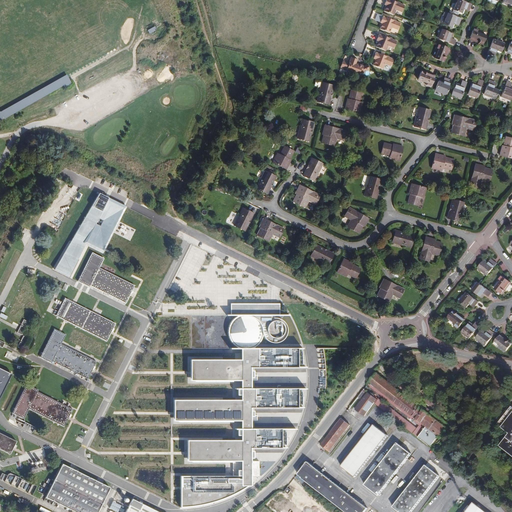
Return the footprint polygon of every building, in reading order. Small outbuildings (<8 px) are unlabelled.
[(385,12),(394,16),(397,10),(402,12),(405,5),(397,2),(396,4),(394,3),(394,1),(391,0),(387,0),(386,5),(387,5),(385,12)] [(465,2),(460,0),(457,0),(454,10),(462,13),(464,9),(466,10),(467,8),(470,9),(472,4),(469,3),(465,2)] [(461,19),(447,14),(444,13),(443,16),(446,17),(443,25),(452,28),(453,23),(455,24),(456,22),(459,23),(461,19)] [(382,23),(380,29),(390,33),(393,27),(398,30),(401,23),(392,20),(391,22),(389,21),(390,19),(383,16),(381,22),(382,23)] [(478,30),(473,28),(469,39),(483,44),(486,36),(477,32),(478,30)] [(453,34),(442,30),(439,38),(454,44),(456,40),(451,38),(453,34)] [(376,47),(386,52),(388,46),(394,49),(397,42),(388,38),(387,40),(385,39),(386,38),(385,38),(385,37),(379,35),(377,41),(378,41),(376,47)] [(488,53),(493,55),(494,52),(496,53),(497,50),(501,52),(504,43),(494,39),(488,53)] [(449,48),(438,44),(436,49),(438,50),(435,58),(444,61),(449,48)] [(393,60),(385,56),(384,58),(382,57),(382,55),(376,53),(373,59),(375,60),(373,66),(383,70),(385,64),(391,66),(393,60)] [(343,60),(340,67),(347,70),(346,70),(358,75),(360,72),(362,73),(369,70),(367,65),(362,67),(361,66),(362,65),(358,64),(358,65),(356,64),(357,60),(351,58),(350,63),(343,60)] [(426,85),(431,86),(435,76),(421,71),(418,79),(427,83),(426,85)] [(0,119),(3,119),(48,96),(72,84),(67,75),(55,81),(0,110),(0,119)] [(446,82),(443,81),(443,83),(438,82),(435,91),(446,95),(451,80),(447,79),(446,82)] [(477,84),(472,82),(468,93),(477,97),(483,81),(478,80),(477,84)] [(461,98),(467,82),(462,81),(461,85),(456,83),(452,94),(461,98)] [(484,94),(495,99),(498,90),(493,88),(494,86),(492,85),(493,82),(489,81),(484,94)] [(501,97),(510,100),(511,95),(511,87),(509,87),(511,83),(507,81),(501,97)] [(331,94),(333,86),(322,83),(317,102),(329,105),(331,97),(329,96),(330,93),(331,94)] [(351,90),(349,99),(348,101),(347,101),(345,108),(359,112),(361,105),(358,104),(359,101),(361,93),(351,90)] [(428,119),(430,111),(419,108),(414,126),(426,129),(427,122),(426,122),(427,118),(428,119)] [(454,115),(452,122),(454,123),(453,125),(451,133),(464,136),(466,128),(473,130),(475,123),(471,122),(471,120),(467,119),(467,120),(461,118),(461,117),(454,115)] [(311,130),(313,123),(302,120),(297,138),(308,141),(311,133),(310,133),(310,130),(311,130)] [(324,125),(322,132),(324,133),(323,135),(322,143),(334,146),(336,138),(344,140),(345,133),(341,132),(342,130),(337,129),(337,130),(331,128),(331,127),(324,125)] [(511,138),(506,137),(504,146),(503,148),(501,147),(500,155),(511,158),(511,138)] [(381,153),(389,155),(392,156),(391,159),(399,161),(403,147),(395,144),(395,146),(392,146),(383,143),(381,153)] [(284,147),(280,155),(279,157),(276,155),(272,162),(286,169),(289,162),(288,162),(289,159),(293,151),(284,147)] [(431,168),(439,170),(440,167),(442,168),(451,170),(453,160),(444,158),(442,157),(443,156),(435,154),(431,168)] [(313,181),(322,163),(311,158),(307,166),(308,166),(307,169),(306,169),(303,176),(313,181)] [(482,167),(482,166),(475,164),(473,171),(474,171),(473,177),(472,177),(471,181),(473,182),(472,187),(479,188),(481,180),(488,182),(492,170),(484,168),(482,167)] [(265,171),(254,166),(245,183),(256,188),(260,181),(259,181),(260,178),(261,179),(265,171)] [(378,188),(381,180),(369,177),(364,195),(376,198),(378,191),(377,191),(378,188)] [(411,184),(409,192),(410,192),(410,194),(407,203),(417,206),(420,197),(420,195),(423,196),(425,188),(411,184)] [(299,185),(296,191),(297,192),(296,194),(293,202),(305,207),(308,200),(315,204),(318,197),(315,195),(316,193),(311,191),(310,192),(305,189),(305,188),(299,185)] [(127,206),(100,193),(55,270),(70,277),(87,242),(103,250),(113,232),(119,222),(127,206)] [(458,221),(463,203),(452,200),(450,208),(451,208),(450,211),(449,211),(447,218),(458,221)] [(243,208),(232,203),(223,220),(234,225),(238,218),(237,218),(238,215),(239,215),(243,208)] [(129,258),(136,242),(154,249),(159,237),(151,234),(157,221),(129,209),(111,250),(129,258)] [(351,212),(347,210),(344,216),(350,220),(347,227),(358,233),(362,226),(363,224),(365,225),(368,219),(362,215),(361,216),(356,213),(357,212),(352,210),(351,212)] [(263,219),(260,225),(262,226),(261,228),(257,235),(269,241),(272,234),(279,238),(283,231),(278,229),(279,227),(275,225),(275,226),(269,223),(270,222),(263,219)] [(403,233),(395,231),(392,243),(410,247),(413,236),(406,234),(406,235),(402,234),(403,233)] [(422,255),(422,259),(428,261),(430,254),(438,256),(441,243),(434,241),(432,241),(432,239),(425,237),(423,244),(424,244),(422,250),(421,250),(420,255),(422,255)] [(323,249),(316,245),(311,256),(327,264),(333,254),(326,250),(325,251),(323,250),(323,249)] [(143,250),(138,262),(166,275),(172,263),(143,250)] [(126,304),(135,286),(114,275),(101,269),(103,264),(105,259),(94,253),(80,281),(90,287),(91,286),(126,304)] [(337,272),(344,276),(345,273),(347,274),(356,278),(360,269),(352,265),(350,264),(351,262),(344,259),(337,272)] [(487,275),(495,266),(496,264),(493,261),(491,263),(489,262),(487,263),(484,261),(478,268),(487,275)] [(502,294),(511,283),(502,276),(499,279),(500,280),(494,288),(502,294)] [(384,279),(380,286),(382,287),(381,289),(377,296),(389,302),(392,295),(399,298),(402,292),(398,290),(399,288),(395,286),(390,284),(390,283),(384,279)] [(481,284),(478,282),(472,290),(481,298),(484,294),(488,296),(491,293),(481,284)] [(469,304),(471,305),(473,303),(475,306),(478,302),(467,293),(459,302),(467,308),(469,304)] [(115,324),(66,298),(57,316),(107,341),(115,324)] [(280,304),(230,304),(230,316),(225,317),(225,319),(235,319),(231,323),(229,326),(227,330),(227,335),(228,341),(232,346),(236,349),(229,349),(229,353),(240,353),(240,360),(189,361),(189,385),(239,385),(239,401),(172,401),(172,426),(240,426),(240,440),(186,441),(186,466),(232,465),(232,476),(181,476),(180,510),(193,509),(201,508),(211,506),(225,501),(233,497),(244,492),(250,488),(250,475),(259,475),(259,462),(252,462),(252,449),(288,448),(288,428),(254,429),(254,407),(304,408),(304,386),(251,386),(251,369),(302,369),(302,348),(255,349),(257,347),(261,343),(262,340),(266,344),(270,347),(276,347),(281,345),(283,342),(286,339),(287,333),(287,329),(286,325),(283,321),(280,318),(290,318),(290,315),(280,315),(280,304)] [(458,329),(465,320),(454,311),(447,319),(455,325),(454,326),(458,329)] [(469,338),(480,324),(476,322),(473,325),(469,322),(462,332),(469,338)] [(62,345),(67,335),(55,329),(41,357),(52,363),(53,362),(87,379),(96,362),(62,345)] [(488,333),(486,332),(485,334),(481,331),(476,338),(485,345),(494,334),(490,331),(488,333)] [(511,344),(500,335),(493,344),(497,347),(497,346),(505,352),(511,344)] [(17,362),(18,360),(13,358),(14,354),(8,352),(6,358),(17,362)] [(404,361),(401,355),(392,360),(396,366),(404,361)] [(0,399),(12,374),(0,368),(0,399)] [(396,418),(430,445),(440,434),(441,435),(449,426),(431,412),(428,414),(427,413),(422,409),(376,372),(369,381),(425,426),(421,430),(401,413),(396,418)] [(38,390),(27,385),(13,413),(23,419),(29,408),(63,426),(72,409),(37,392),(38,390)] [(377,396),(368,389),(355,406),(364,413),(374,399),(377,396)] [(375,401),(396,418),(401,413),(379,396),(375,401)] [(511,404),(511,406),(495,425),(508,435),(499,446),(511,456),(511,404)] [(495,425),(511,406),(508,405),(494,423),(495,425)] [(135,425),(139,418),(131,414),(128,421),(135,425)] [(350,428),(341,421),(320,448),(329,455),(350,428)] [(389,436),(375,425),(342,467),(357,477),(389,436)] [(15,436),(0,428),(0,445),(8,449),(15,436)] [(398,443),(412,454),(418,459),(422,453),(403,438),(398,443)] [(380,495),(412,454),(398,443),(366,485),(380,495)] [(365,511),(369,508),(309,461),(298,474),(346,511),(365,511)] [(77,511),(97,511),(110,487),(64,464),(47,497),(77,511)] [(414,511),(441,478),(427,467),(395,508),(399,511),(414,511)] [(448,511),(463,494),(457,489),(438,511),(448,511)] [(160,511),(133,499),(126,511),(160,511)] [(117,511),(120,504),(112,500),(109,507),(117,511)]
